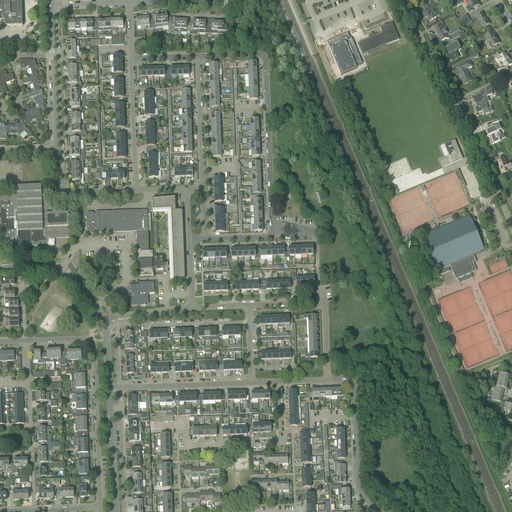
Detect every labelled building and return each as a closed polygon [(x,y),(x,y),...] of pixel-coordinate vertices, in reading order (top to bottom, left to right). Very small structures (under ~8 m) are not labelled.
[(7,26),(22,26),(21,0),(0,0),(0,20),(3,19),(5,24),(7,24),(7,26)] [(472,9),(474,7),(479,5),(476,1),(475,0),(465,0),(469,6),(466,8),(469,13),(473,10),(472,9)] [(437,17),(432,9),(435,8),(433,2),(432,3),(432,2),(422,7),(425,11),(422,13),(425,18),(427,16),(430,21),(432,20),(432,21),(433,20),(433,19),(437,17)] [(160,14),(161,15),(162,27),(168,26),(169,32),(169,34),(171,34),(171,22),(168,22),(167,20),(169,19),(168,15),(167,16),(166,12),(164,13),(164,14),(160,14)] [(490,23),(487,19),(486,20),(482,13),(477,17),(484,28),(490,23)] [(460,22),(468,17),(466,14),(458,19),(460,22)] [(155,19),(152,19),(153,29),(156,29),(156,28),(162,28),(162,27),(161,15),(154,16),(155,19)] [(150,29),(153,29),(152,19),(149,20),(148,17),(142,18),(144,29),(146,29),(146,26),(149,26),(150,29)] [(462,26),(471,21),(468,17),(460,22),(462,26)] [(126,29),(126,24),(123,24),(123,19),(117,19),(117,28),(123,28),(123,30),(126,29)] [(180,29),(181,20),(175,19),(175,22),(172,22),(171,32),(180,32),(180,29)] [(96,31),(96,25),(93,25),(92,20),(86,20),(86,29),(93,29),(93,31),(96,31)] [(105,28),(105,20),(98,20),(99,25),(96,25),(96,31),(102,31),(101,28),(102,28),(105,28)] [(190,33),(190,23),(187,23),(187,20),(181,20),(180,29),(180,32),(182,32),(183,30),(186,30),(186,33),(190,33)] [(199,31),(199,21),(193,20),(193,23),(190,23),(190,33),(189,35),(193,35),(193,30),(197,31),(197,33),(199,33),(199,31)] [(208,34),(209,24),(205,24),(206,21),(199,21),(199,31),(205,31),(205,34),(208,34)] [(217,31),(218,22),(212,21),(212,24),(209,24),(208,34),(208,36),(211,37),(211,34),(217,34),(217,31)] [(226,35),(227,25),(224,25),(224,22),(218,22),(217,31),(217,34),(226,35)] [(362,55),(394,42),(399,40),(392,23),(380,28),(382,33),(357,43),(362,55)] [(442,25),(438,27),(434,29),(437,35),(438,34),(442,41),(447,38),(447,39),(449,39),(450,41),(459,36),(463,35),(462,34),(464,33),(463,31),(461,32),(459,29),(449,34),(446,30),(445,31),(442,25)] [(463,35),(459,36),(462,41),(469,37),(467,33),(463,35)] [(492,49),(494,48),(494,47),(494,46),(500,43),(496,37),(494,38),(491,33),(484,37),(492,49)] [(342,35),(327,42),(329,48),(329,49),(340,75),(342,75),(342,74),(344,74),(357,68),(356,67),(362,64),(351,39),(349,40),(348,39),(346,34),(343,36),(342,35)] [(449,47),(444,49),(447,54),(448,53),(449,55),(450,56),(452,61),(453,60),(456,59),(458,58),(456,53),(455,52),(456,52),(457,51),(461,49),(460,47),(458,42),(453,45),(449,47)] [(79,58),(77,57),(76,57),(76,53),(67,53),(67,60),(72,59),(72,62),(79,62),(80,62),(79,58)] [(505,54),(499,58),(497,54),(485,60),(489,65),(496,61),(497,64),(498,64),(502,62),(505,66),(500,69),(503,73),(507,70),(508,70),(506,68),(511,64),(511,62),(510,60),(509,60),(505,54)] [(30,69),(33,76),(37,76),(38,75),(37,71),(39,70),(40,70),(40,69),(41,69),(41,68),(41,67),(41,66),(40,66),(40,65),(39,65),(38,65),(36,66),(34,60),(32,61),(32,60),(31,60),(31,59),(19,60),(19,63),(21,69),(30,66),(30,67),(28,68),(29,69),(30,69)] [(466,70),(472,66),(469,61),(456,67),(465,84),(472,81),(466,70)] [(68,72),(76,71),(76,65),(79,65),(79,62),(72,62),(73,65),(68,66),(68,72)] [(122,73),(122,67),(113,68),(114,74),(108,74),(108,77),(111,77),(117,77),(117,74),(122,73)] [(176,76),(176,67),(170,67),(170,70),(167,70),(167,79),(171,78),(171,76),(175,76),(176,76)] [(147,77),(147,68),(140,68),(140,70),(138,70),(138,77),(140,77),(147,77)] [(167,79),(167,70),(164,70),(164,68),(158,68),(159,77),(165,76),(165,79),(167,79)] [(7,75),(6,72),(6,71),(5,71),(4,71),(3,71),(2,71),(2,72),(2,73),(2,74),(2,76),(0,76),(0,86),(3,95),(8,93),(4,84),(14,80),(12,73),(7,75)] [(38,81),(37,76),(33,76),(22,80),(23,85),(30,82),(31,83),(31,84),(31,85),(32,84),(35,92),(40,91),(39,86),(42,85),(43,85),(43,84),(43,83),(43,82),(43,81),(42,81),(41,81),(40,81),(38,81)] [(75,84),(75,87),(81,86),(81,83),(80,82),(80,78),(80,77),(68,78),(68,84),(75,84)] [(118,79),(117,77),(111,77),(112,80),(114,80),(114,86),(123,85),(123,79),(118,79)] [(71,96),(79,95),(79,90),(82,89),(81,86),(75,87),(75,90),(70,90),(71,96)] [(489,101),(487,97),(493,94),(491,90),(494,89),(492,86),(485,89),(487,92),(486,91),(485,92),(485,93),(482,94),(482,95),(472,98),(474,104),(478,102),(480,107),(479,107),(480,107),(476,109),(475,109),(477,114),(483,112),(484,115),(489,113),(488,108),(486,109),(485,106),(487,105),(486,102),(489,101)] [(44,103),(43,99),(46,98),(45,95),(42,96),(41,95),(43,94),(41,90),(40,91),(35,92),(27,94),(29,99),(36,97),(36,98),(37,99),(38,99),(39,103),(39,104),(36,104),(35,105),(35,109),(39,109),(40,109),(44,109),(44,103)] [(123,98),(123,92),(114,92),(115,98),(112,98),(112,101),(118,101),(118,98),(123,98)] [(115,110),(124,110),(124,104),(118,104),(118,101),(112,101),(112,104),(115,104),(115,110)] [(223,107),(219,107),(219,101),(211,101),(211,108),(214,108),(214,111),(223,110),(223,107)] [(76,111),(82,111),(82,108),(80,108),(80,102),(71,102),(71,108),(76,108),(76,111)] [(20,121),(21,123),(25,127),(33,120),(36,119),(36,123),(43,122),(43,117),(41,117),(40,109),(39,109),(35,109),(27,109),(27,112),(24,115),(25,116),(20,121)] [(156,116),(154,116),(153,110),(145,110),(145,116),(150,116),(150,119),(156,119),(156,116)] [(219,114),(223,114),(223,110),(214,111),(214,114),(211,114),(212,120),(220,120),(219,114)] [(82,114),(82,111),(76,111),(76,114),(71,114),(71,120),(80,120),(80,114),(82,114)] [(145,122),(145,128),(154,128),(154,122),(156,122),(156,119),(150,119),(150,122),(145,122)] [(124,128),(124,122),(115,122),(116,128),(113,128),(114,131),(119,131),(119,128),(124,128)] [(31,132),(25,127),(21,123),(19,125),(19,124),(15,124),(15,126),(8,125),(8,127),(7,133),(14,134),(14,133),(18,134),(23,140),(31,132)] [(495,126),(490,128),(486,130),(488,135),(490,135),(494,143),(492,144),(500,141),(499,136),(502,135),(500,130),(502,129),(499,124),(495,126)] [(81,132),(81,126),(72,127),(72,132),(77,132),(77,135),(83,135),(86,135),(86,131),(83,131),(83,132),(81,132)] [(116,140),(125,140),(125,134),(120,134),(119,131),(114,131),(114,134),(116,134),(116,140)] [(70,145),(79,144),(79,138),(83,138),(83,135),(77,135),(77,138),(70,138),(70,145)] [(151,146),(151,149),(157,149),(157,146),(155,146),(155,140),(146,140),(146,147),(151,146)] [(444,160),(442,160),(441,161),(444,167),(463,159),(455,140),(444,144),(449,156),(443,158),(444,160)] [(149,160),(156,160),(156,154),(160,153),(160,149),(157,149),(151,149),(151,154),(148,154),(149,160)] [(76,157),(76,160),(83,159),(85,159),(85,156),(80,156),(79,150),(71,151),(71,157),(76,157)] [(507,164),(504,157),(500,159),(501,160),(498,162),(501,169),(500,170),(501,171),(501,170),(502,174),(508,171),(506,165),(507,164)] [(84,168),(83,159),(76,160),(76,163),(70,163),(71,166),(71,169),(84,168)] [(195,166),(192,166),(186,166),(186,169),(187,177),(193,176),(193,173),(196,173),(195,166)] [(81,184),(80,175),(72,175),(72,181),(75,181),(75,184),(81,184)] [(0,244),(0,247),(12,247),(40,245),(40,244),(48,244),(48,246),(54,246),(55,240),(53,240),(53,239),(56,238),(55,214),(51,214),(51,206),(45,206),(45,189),(41,189),(41,186),(16,186),(17,195),(0,195),(0,244)] [(219,202),(220,205),(226,205),(225,202),(223,202),(223,196),(214,196),(214,202),(219,202)] [(152,199),(152,210),(170,210),(170,216),(170,222),(171,222),(171,230),(170,231),(171,237),(172,246),(171,246),(171,252),(172,252),(172,261),(171,261),(172,279),(184,279),(184,263),(182,263),(182,260),(183,260),(183,251),(182,252),(182,245),(183,245),(183,236),(181,236),(181,230),(182,230),(182,221),(181,221),(180,215),(182,215),(182,211),(175,211),(175,197),(170,198),(170,199),(168,199),(167,198),(163,198),(163,200),(157,200),(157,199),(152,199)] [(226,208),(226,205),(220,205),(220,208),(215,208),(215,214),(224,214),(223,208),(226,208)] [(93,213),(86,213),(86,222),(87,227),(87,234),(132,232),(132,230),(137,230),(137,232),(138,276),(153,276),(153,270),(153,251),(148,251),(147,233),(147,231),(151,231),(150,214),(146,214),(146,211),(137,211),(96,213),(96,214),(93,214),(93,213),(95,213),(93,213)] [(68,213),(55,214),(56,238),(69,238),(69,231),(68,231),(68,227),(69,227),(68,213)] [(449,265),(456,279),(476,271),(472,261),(473,260),(474,258),(473,255),(483,251),(469,216),(421,236),(436,270),(449,265)] [(287,258),(286,252),(284,252),(284,247),(278,247),(278,256),(284,256),(284,258),(285,258),(287,258)] [(289,252),(286,252),(287,258),(289,258),(289,255),(295,255),(295,247),(288,247),(289,252)] [(249,257),(251,257),(255,257),(255,259),(258,259),(258,253),(255,253),(255,248),(249,248),(249,257)] [(260,257),(266,256),(266,248),(260,248),(260,253),(258,253),(258,259),(260,259),(260,257)] [(226,249),(220,249),(220,258),(226,258),(227,260),(229,260),(229,254),(226,254),(226,249)] [(237,257),(237,249),(231,249),(231,254),(229,254),(229,260),(231,260),(231,258),(237,257)] [(163,269),(164,274),(166,274),(168,269),(167,267),(166,267),(166,264),(164,264),(164,265),(162,265),(162,258),(159,258),(159,257),(154,258),(154,270),(155,270),(155,268),(158,268),(158,270),(163,269)] [(290,289),(290,282),(294,282),(293,275),(293,270),(290,270),(290,276),(290,281),(284,281),(284,289),(290,289)] [(302,286),(302,277),(295,278),(295,275),(293,275),(294,282),(296,282),(296,286),(302,286)] [(3,289),(9,288),(9,285),(14,285),(14,278),(4,279),(4,283),(1,283),(1,288),(3,288),(3,289)] [(272,289),(272,282),(266,282),(266,280),(262,281),(262,290),(266,290),(272,289)] [(241,290),(240,283),(234,283),(234,281),(230,282),(231,286),(235,286),(235,291),(241,290)] [(262,290),(262,281),(258,281),(259,282),(252,282),(253,290),(259,290),(262,290)] [(139,305),(139,306),(146,306),(146,303),(148,303),(148,294),(156,292),(154,292),(153,291),(154,291),(154,282),(147,282),(147,283),(145,283),(145,282),(139,283),(139,285),(137,285),(130,285),(130,292),(132,292),(132,295),(129,296),(131,296),(131,297),(131,298),(131,306),(138,306),(138,305),(139,305)] [(228,291),(228,286),(231,286),(230,282),(227,282),(227,283),(221,283),(221,291),(228,291)] [(9,291),(9,288),(3,289),(3,294),(5,294),(5,298),(15,298),(15,291),(9,291)] [(15,298),(5,298),(4,298),(5,304),(5,308),(18,307),(18,301),(13,301),(13,298),(15,298)] [(5,317),(19,317),(18,310),(13,311),(13,307),(18,307),(5,308),(5,313),(9,313),(9,317),(5,317)] [(19,317),(5,317),(5,323),(9,323),(9,327),(19,327),(19,320),(13,320),(13,317),(19,317)] [(125,338),(133,338),(133,332),(137,332),(137,328),(129,328),(130,332),(123,332),(124,336),(125,336),(125,338)] [(222,336),(228,336),(228,328),(222,328),(222,333),(219,334),(219,338),(222,338),(222,336)] [(204,337),(204,329),(197,329),(197,334),(195,334),(195,339),(195,341),(204,341),(204,337)] [(216,334),(216,329),(209,329),(210,337),(210,340),(210,341),(219,340),(219,338),(219,334),(216,334)] [(167,330),(161,331),(161,339),(168,338),(168,340),(170,340),(170,335),(167,335),(167,330)] [(179,338),(179,330),(173,330),(173,335),(170,335),(170,340),(174,339),(173,338),(179,338)] [(191,330),(186,330),(186,338),(192,338),(192,339),(195,339),(195,334),(192,335),(191,330)] [(138,350),(136,350),(136,344),(133,344),(125,344),(125,350),(129,350),(130,353),(138,353),(138,350)] [(55,350),(53,350),(54,359),(58,359),(58,362),(60,362),(60,366),(64,366),(64,362),(64,357),(61,357),(60,350),(59,350),(59,348),(55,349),(55,350)] [(54,359),(53,350),(52,350),(52,349),(46,349),(47,357),(43,357),(43,360),(44,363),(54,362),(54,359)] [(7,362),(12,361),(12,365),(15,365),(15,369),(21,369),(20,357),(17,357),(17,355),(14,356),(14,351),(6,352),(7,362)] [(44,364),(44,363),(43,360),(40,360),(40,351),(33,352),(33,361),(38,361),(38,364),(44,364)] [(70,360),(74,360),(74,351),(67,351),(67,357),(64,357),(64,362),(64,366),(64,369),(68,369),(68,364),(70,364),(70,360)] [(81,351),(74,351),(74,360),(78,360),(78,363),(84,363),(84,354),(84,359),(81,359),(81,351)] [(317,358),(317,351),(309,351),(307,351),(308,355),(305,355),(305,358),(306,358),(306,361),(311,361),(311,358),(317,358)] [(138,362),(138,356),(138,353),(130,353),(130,356),(126,356),(126,362),(138,362)] [(220,366),(220,359),(217,359),(217,360),(211,360),(211,363),(211,371),(217,371),(217,366),(220,366)] [(171,368),(171,363),(168,364),(168,365),(162,365),(162,373),(169,373),(168,368),(171,368)] [(175,373),(181,372),(180,364),(174,365),(174,363),(171,363),(171,368),(174,368),(175,373)] [(193,372),(193,367),(196,367),(196,363),(193,363),(193,364),(186,364),(187,372),(193,372)] [(205,371),(205,364),(199,364),(199,363),(196,363),(196,367),(199,367),(199,372),(203,371),(205,371)] [(229,371),(229,363),(220,363),(220,366),(223,366),(223,371),(226,371),(229,371)] [(137,377),(137,368),(134,368),(126,368),(125,368),(125,372),(126,372),(126,374),(130,374),(130,377),(137,377)] [(80,370),(75,371),(66,371),(66,375),(75,375),(75,382),(85,381),(85,374),(81,374),(80,370)] [(507,379),(508,375),(510,375),(500,373),(498,380),(508,382),(509,379),(507,379)] [(506,385),(507,385),(508,382),(498,380),(497,387),(503,388),(506,389),(505,388),(506,385)] [(85,388),(85,381),(75,382),(76,390),(72,390),(72,392),(76,392),(81,392),(81,388),(85,388)] [(502,392),(503,388),(497,387),(494,386),(493,393),(503,395),(503,392),(502,392)] [(337,389),(337,397),(337,403),(341,403),(341,399),(344,399),(346,397),(346,391),(343,391),(343,388),(337,389)] [(319,397),(318,389),(312,390),(309,390),(309,392),(309,395),(309,398),(309,402),(309,403),(311,403),(313,401),(319,401),(319,397)] [(86,403),(86,395),(81,396),(81,392),(76,392),(72,392),(72,395),(76,395),(76,399),(71,400),(71,403),(76,403),(86,403)] [(36,393),(37,401),(49,401),(49,393),(36,393)] [(500,402),(501,398),(502,398),(503,395),(493,393),(491,400),(501,402),(500,402)] [(178,397),(175,397),(175,407),(179,407),(178,402),(185,402),(184,394),(178,394),(178,397)] [(86,410),(86,403),(76,403),(76,414),(82,414),(82,410),(86,410)] [(149,418),(149,414),(140,414),(139,413),(137,413),(137,409),(128,410),(128,416),(132,416),(132,419),(149,418)] [(87,424),(86,417),(82,417),(82,414),(76,414),(76,420),(70,421),(70,425),(75,425),(77,425),(87,424)] [(137,422),(141,422),(149,422),(149,418),(132,419),(132,422),(129,422),(129,429),(137,429),(137,422)] [(87,431),(87,424),(77,425),(75,425),(76,432),(74,432),(74,435),(83,435),(83,431),(87,431)] [(314,435),(313,429),(301,429),(302,433),(299,433),(300,439),(308,439),(308,435),(314,435)] [(51,442),(51,439),(52,439),(51,434),(48,435),(38,435),(38,442),(47,442),(47,445),(58,444),(58,441),(51,442)] [(87,446),(87,439),(83,439),(83,435),(74,435),(75,440),(77,440),(78,446),(87,446)] [(135,442),(135,445),(143,445),(143,442),(138,442),(137,435),(129,435),(129,442),(135,442)] [(51,451),(51,448),(58,447),(58,444),(47,445),(47,448),(39,448),(39,455),(48,455),(48,451),(51,451)] [(131,448),(132,455),(140,455),(140,448),(143,448),(143,445),(135,445),(135,448),(131,448)] [(88,453),(87,446),(78,446),(78,457),(84,456),(83,453),(88,453)] [(88,467),(88,460),(84,460),(84,456),(78,457),(78,468),(88,467)] [(12,472),(11,464),(8,464),(8,459),(2,459),(2,470),(2,472),(12,472)] [(21,469),(20,459),(14,459),(14,464),(11,464),(12,474),(13,474),(18,473),(17,469),(21,469)] [(136,468),(136,471),(144,471),(144,467),(141,468),(141,461),(132,461),(132,468),(136,468)] [(64,469),(64,465),(59,465),(53,465),(47,465),(47,469),(39,469),(40,477),(52,476),(52,473),(49,473),(49,470),(53,470),(53,468),(57,468),(57,469),(64,469)] [(88,475),(88,467),(78,468),(79,479),(84,478),(84,475),(88,475)] [(141,481),(141,474),(148,474),(147,472),(151,472),(151,471),(144,471),(136,471),(136,474),(132,474),(133,477),(131,477),(131,481),(133,481),(141,481)] [(89,495),(89,488),(80,488),(80,484),(80,479),(76,479),(76,492),(79,492),(79,497),(87,497),(87,496),(88,496),(89,496),(89,495)] [(39,493),(39,499),(46,499),(46,491),(42,491),(42,486),(35,487),(35,494),(36,494),(36,493),(39,493)] [(142,494),(142,487),(133,488),(133,490),(132,490),(132,494),(137,494),(137,497),(145,497),(148,497),(148,494),(145,494),(142,494)] [(31,491),(20,491),(21,500),(28,499),(28,495),(31,494),(31,491)] [(133,500),(134,507),(142,507),(146,507),(145,497),(137,497),(137,500),(133,500)]
